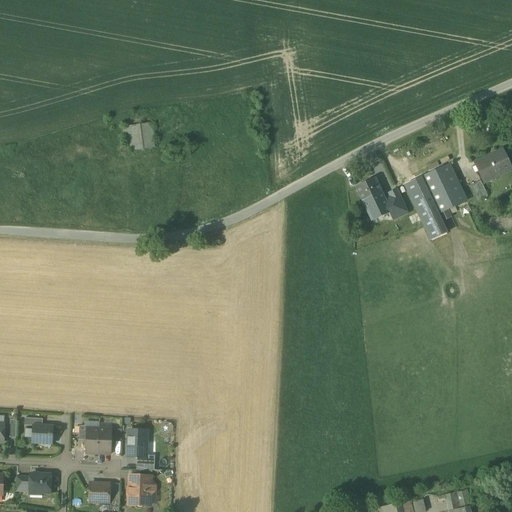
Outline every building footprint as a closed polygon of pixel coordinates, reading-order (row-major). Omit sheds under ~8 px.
[(153,125),(128,127),(130,151),(155,149),(153,125)] [(511,170),(502,149),(474,162),(483,183),(511,170)] [(468,203),(449,164),(422,176),(440,216),(468,203)] [(440,216),(422,176),(404,184),(430,240),(448,232),(440,216)] [(387,203),(375,178),(355,188),(370,221),(391,212),(387,203)] [(487,197),(480,181),(471,185),(478,201),(487,197)] [(395,222),(405,217),(396,199),(387,203),(391,212),(395,222)] [(382,241),(410,228),(408,216),(405,217),(395,222),(377,229),(382,241)] [(42,426),(33,425),(33,426),(32,443),(52,444),(53,427),(42,426)] [(87,428),(86,428),(86,440),(85,453),(98,454),(99,429),(87,428)] [(112,429),(99,429),(98,454),(111,454),(111,441),(112,429)] [(122,430),(112,429),(111,441),(121,441),(122,430)] [(147,432),(129,431),(128,446),(129,447),(129,457),(137,457),(147,457),(147,456),(147,432)] [(155,456),(147,456),(147,457),(137,457),(136,470),(154,471),(155,456)] [(51,475),(30,474),(30,494),(30,491),(42,492),(43,493),(50,493),(51,475)] [(150,477),(129,476),(129,488),(128,489),(128,495),(129,496),(128,503),(131,503),(131,504),(133,506),(134,506),(137,508),(141,509),(143,506),(144,505),(150,506),(151,494),(152,494),(154,493),(154,491),(156,489),(156,486),(153,483),(150,483),(150,477)] [(28,477),(17,477),(16,491),(27,491),(28,477)] [(110,484),(90,484),(89,502),(109,503),(110,492),(110,484)] [(449,511),(469,507),(466,491),(446,495),(449,511)] [(120,492),(110,492),(109,503),(109,510),(119,511),(120,492)] [(424,511),(422,500),(411,502),(412,511),(424,511)] [(397,504),(398,511),(412,511),(411,502),(411,501),(397,504)]
